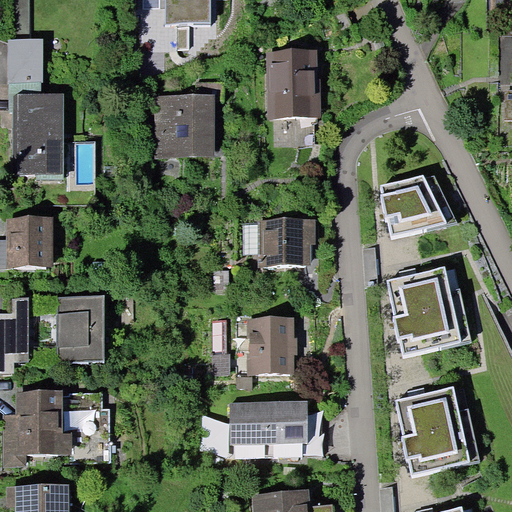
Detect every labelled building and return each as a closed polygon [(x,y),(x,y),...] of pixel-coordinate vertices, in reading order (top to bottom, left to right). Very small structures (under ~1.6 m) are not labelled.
[(211,0),(165,0),(166,25),(212,24),(211,0)] [(43,39),(8,39),(8,84),(9,84),(41,82),(43,82),(43,39)] [(317,51),(266,51),(267,118),(321,117),(320,79),(317,79),(317,51)] [(199,82),(199,94),(215,93),(216,101),(226,101),(226,81),(199,82)] [(9,113),(13,112),(13,93),(41,93),(41,82),(9,84),(9,113)] [(41,93),(13,93),(13,112),(13,175),(64,175),(64,93),(41,93)] [(199,94),(155,95),(156,156),(217,155),(216,101),(215,93),(199,94)] [(423,175),(380,185),(381,193),(380,194),(385,216),(387,215),(391,236),(457,222),(435,176),(425,177),(423,175)] [(53,217),(7,217),(7,240),(7,268),(53,268),(53,217)] [(316,219),(258,220),(259,223),(259,255),(259,265),(311,264),(311,244),(316,243),(316,219)] [(259,255),(259,223),(243,223),(243,255),(259,255)] [(400,277),(387,280),(394,315),(392,315),(398,343),(401,342),(404,359),(472,343),(460,288),(451,290),(445,266),(417,273),(400,277)] [(400,277),(417,273),(415,267),(399,271),(400,277)] [(229,271),(213,271),(213,290),(229,290),(229,271)] [(104,296),(57,296),(58,363),(105,362),(104,296)] [(28,298),(12,298),(12,314),(0,313),(0,373),(14,374),(14,362),(29,362),(28,298)] [(294,337),(294,317),(247,318),(247,338),(250,338),(250,354),(247,354),(247,375),(295,374),(294,354),(294,337)] [(230,354),(212,354),(212,375),(230,375),(230,354)] [(252,377),(237,376),(237,389),(252,389),(252,377)] [(409,396),(395,400),(403,435),(402,436),(406,461),(409,460),(412,478),(480,462),(468,409),(459,411),(454,386),(425,393),(409,396)] [(424,387),(407,391),(409,396),(425,393),(424,387)] [(62,390),(16,391),(16,415),(2,415),(3,466),(26,466),(26,454),(72,454),(72,433),(63,433),(62,390)] [(307,401),(230,402),(231,444),(308,442),(307,401)] [(16,486),(16,508),(15,511),(69,511),(69,485),(16,486)] [(16,508),(16,486),(7,486),(7,508),(16,508)] [(309,490),(252,495),(253,511),(334,511),(334,504),(311,507),(309,490)]
